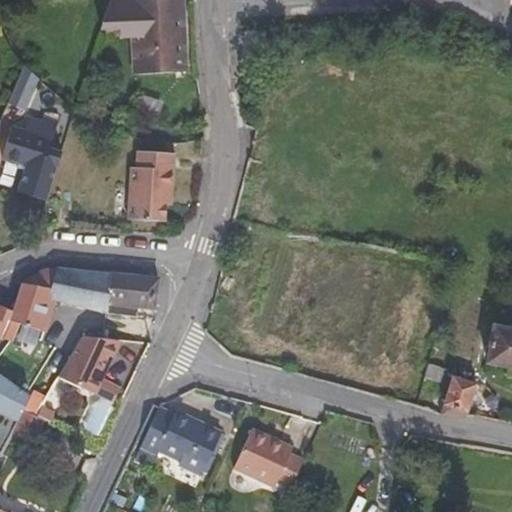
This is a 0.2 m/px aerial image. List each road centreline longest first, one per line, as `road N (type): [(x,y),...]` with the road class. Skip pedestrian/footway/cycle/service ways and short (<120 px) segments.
road 1 (residential): [(511,440),(239,379),(166,345)]
road 2 (residential): [(202,266),(226,143),(210,59),(210,0)]
road 3 (residential): [(202,266),(60,254),(0,280)]
road 4 (residential): [(166,345),(88,511)]
